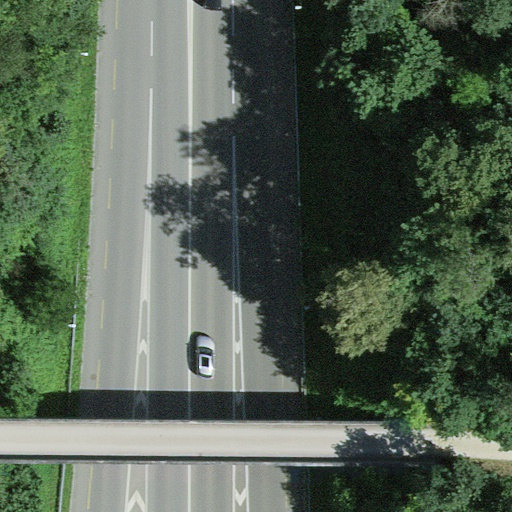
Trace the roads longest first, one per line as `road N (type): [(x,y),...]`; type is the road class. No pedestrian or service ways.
road 1 (tertiary): [(168,0),(102,511)]
road 2 (tertiary): [(267,511),(210,0)]
road 3 (motorway): [(190,0),(187,511)]
road 4 (track): [(511,438),(0,436)]
